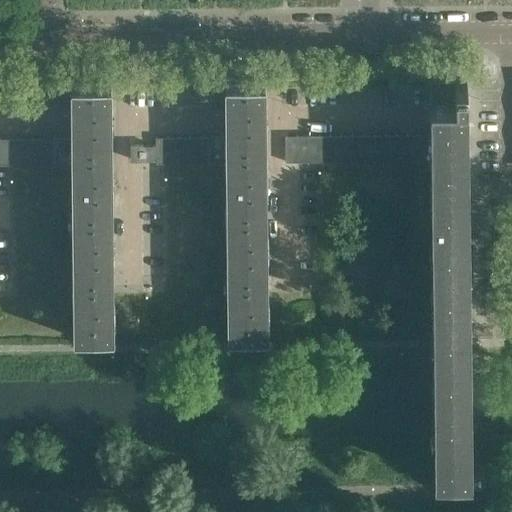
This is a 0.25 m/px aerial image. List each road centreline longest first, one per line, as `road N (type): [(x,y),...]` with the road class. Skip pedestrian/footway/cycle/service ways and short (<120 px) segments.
road 1 (unclassified): [(506,34),(511,286)]
road 2 (residential): [(120,120),(121,167),(130,176),(132,292)]
road 3 (residential): [(274,119),(284,283)]
road 4 (tertiary): [(274,36),(119,38)]
road 5 (residential): [(274,119),(425,118)]
road 6 (tertiary): [(506,34),(372,37)]
